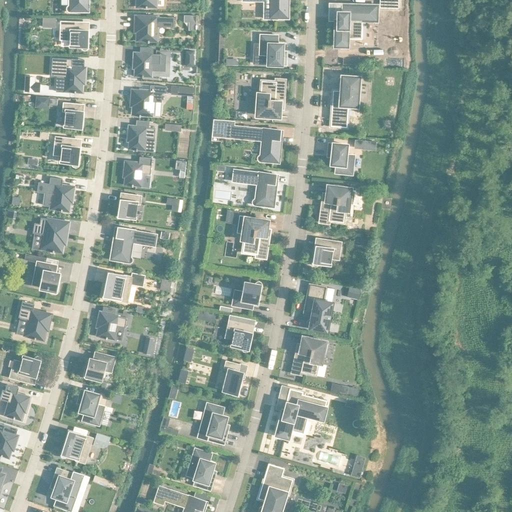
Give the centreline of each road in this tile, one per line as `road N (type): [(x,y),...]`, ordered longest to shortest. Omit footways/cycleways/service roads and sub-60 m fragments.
road 1 (residential): [(21,511),(85,297),(106,169),(114,0)]
road 2 (residential): [(315,0),(300,238),(236,511)]
